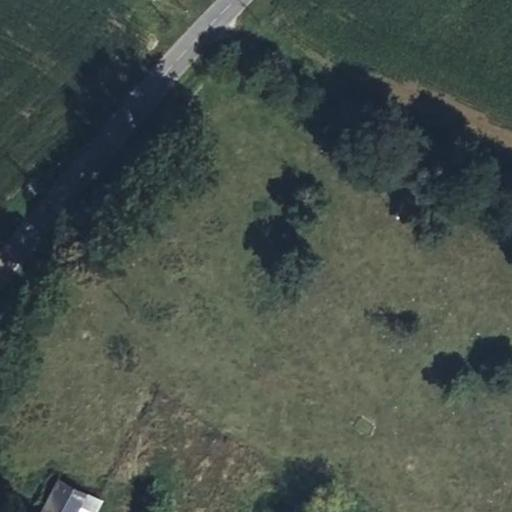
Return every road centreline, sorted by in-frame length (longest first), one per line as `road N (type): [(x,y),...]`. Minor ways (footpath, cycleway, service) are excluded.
road 1 (track): [(511,174),(142,0)]
road 2 (tertiary): [(0,259),(221,0)]
